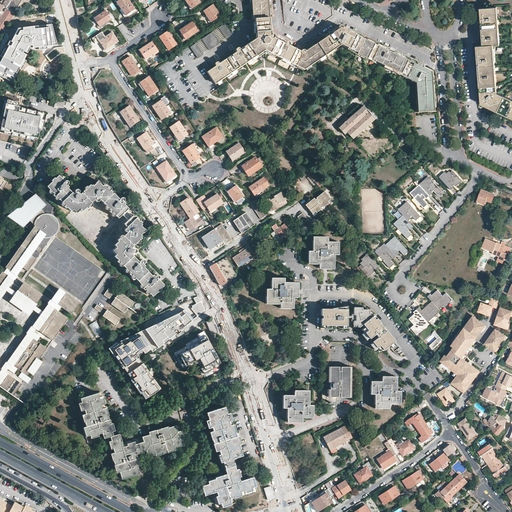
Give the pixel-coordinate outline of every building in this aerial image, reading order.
[(0,36),(10,21),(16,25),(21,18),(15,14),(19,7),(23,9),(27,3),(28,3),(29,0),(14,0),(13,3),(8,0),(6,0),(3,5),(0,3),(0,36)] [(135,9),(128,0),(118,0),(116,2),(126,15),(135,9)] [(185,0),(191,8),(201,1),(200,0),(185,0)] [(303,69),(315,61),(328,55),(342,45),(415,82),(417,111),(435,111),(432,70),(422,65),(385,46),(351,29),(342,25),(305,49),(302,48),(289,41),(276,35),(272,33),(271,22),(271,18),(269,0),(253,0),(255,21),(255,23),(256,38),(239,49),(219,63),(210,70),(206,72),(215,84),(248,61),(256,55),(264,50),(269,52),(274,55),(281,58),(286,60),(291,63),(296,65),(303,69)] [(282,0),(283,7),(284,9),(288,8),(290,6),(292,7),(293,12),(297,10),(298,15),(302,17),(304,16),(301,10),(305,9),(308,4),(311,8),(313,8),(325,15),(329,14),(328,3),(324,1),(322,1),(321,0),(282,0)] [(203,11),(205,15),(210,22),(220,16),(212,4),(203,11)] [(482,28),(498,27),(497,7),(481,8),(482,21),(482,28)] [(93,18),(101,13),(99,9),(91,14),(93,18)] [(105,10),(101,13),(93,18),(99,27),(111,19),(105,10)] [(198,30),(192,22),(179,31),(185,39),(198,30)] [(18,28),(0,60),(0,74),(11,80),(30,47),(56,44),(50,24),(18,28)] [(197,58),(232,37),(226,25),(190,46),(197,58)] [(483,44),(493,44),(499,43),(498,27),(482,28),(483,36),(483,44)] [(176,44),(167,31),(159,37),(168,50),(176,44)] [(118,41),(112,32),(99,41),(105,50),(118,41)] [(158,50),(152,41),(139,50),(145,59),(152,55),(153,56),(158,52),(157,51),(158,50)] [(478,66),(495,65),(493,44),(483,44),(477,45),(478,57),(478,66)] [(140,71),(130,56),(122,62),(132,76),(140,71)] [(480,88),(496,86),(495,65),(478,66),(479,75),(480,88)] [(158,90),(149,76),(139,83),(149,97),(158,90)] [(480,88),(481,104),(488,107),(497,112),(505,96),(496,92),(496,86),(480,88)] [(511,119),(511,100),(505,96),(497,112),(504,115),(511,119)] [(35,137),(39,137),(40,129),(41,127),(42,123),(42,121),(44,114),(21,109),(19,109),(20,106),(19,106),(20,101),(8,99),(7,102),(6,102),(3,115),(4,115),(4,118),(3,118),(2,122),(1,125),(1,126),(2,126),(1,129),(5,130),(35,137)] [(65,108),(67,100),(59,99),(57,106),(65,108)] [(164,104),(161,100),(152,106),(161,120),(170,113),(164,104)] [(139,120),(129,106),(120,112),(130,127),(139,120)] [(374,118),(362,106),(348,119),(345,116),(336,124),(339,127),(338,128),(344,134),(346,132),(352,138),(374,118)] [(188,135),(178,121),(169,127),(178,141),(188,135)] [(223,137),(216,127),(202,137),(208,147),(223,137)] [(5,130),(4,132),(12,134),(20,136),(28,137),(35,139),(35,137),(5,130)] [(152,142),(146,132),(137,138),(148,155),(155,150),(152,145),(155,144),(153,141),(152,142)] [(245,152),(239,142),(226,152),(232,161),(245,152)] [(200,157),(191,144),(182,151),(191,164),(200,157)] [(256,159),(255,157),(242,166),(248,176),(262,166),(260,164),(256,159)] [(176,175),(166,160),(161,164),(160,163),(159,164),(159,165),(155,167),(165,182),(176,175)] [(319,187),(324,183),(316,174),(316,175),(310,168),(306,172),(313,180),(319,187)] [(461,181),(452,171),(450,173),(448,171),(446,174),(445,172),(439,177),(450,190),(453,187),(452,186),(454,184),(456,186),(461,181)] [(122,215),(126,211),(128,209),(122,203),(124,201),(124,200),(123,198),(121,198),(119,200),(106,185),(104,186),(103,185),(103,186),(98,181),(93,186),(91,184),(80,195),(79,193),(79,192),(79,191),(77,189),(75,190),(75,191),(75,192),(75,193),(74,194),(68,188),(69,187),(67,185),(69,184),(69,183),(68,182),(67,181),(65,181),(65,182),(59,175),(55,179),(55,178),(51,181),(52,182),(47,187),(71,211),(73,210),(76,213),(80,210),(82,212),(94,200),(95,200),(96,202),(97,202),(98,202),(99,201),(100,200),(118,218),(122,215)] [(442,192),(428,176),(419,185),(429,196),(432,193),(431,192),(433,191),(437,196),(442,192)] [(254,195),(260,191),(269,185),(263,177),(249,187),(254,195)] [(244,196),(236,185),(227,191),(235,202),(244,196)] [(429,196),(419,185),(409,193),(423,208),(427,204),(423,200),(425,198),(426,199),(429,196)] [(494,194),(481,189),(479,197),(478,196),(476,200),(478,201),(484,204),(486,200),(491,202),(494,194)] [(288,202),(282,191),(273,196),(274,197),(270,200),(269,198),(265,200),(271,211),(288,202)] [(328,201),(331,199),(324,191),(316,198),(317,198),(315,199),(314,198),(305,205),(312,214),(315,211),(316,213),(321,209),(320,208),(323,206),(323,207),(329,203),(328,201)] [(223,203),(217,194),(203,203),(209,212),(223,203)] [(46,206),(36,195),(8,217),(23,228),(30,221),(34,225),(34,227),(34,229),(6,268),(9,271),(14,274),(40,237),(41,238),(42,238),(43,238),(44,238),(46,239),(50,238),(52,238),(54,236),(57,233),(58,231),(58,229),(59,227),(59,225),(58,221),(57,220),(54,217),(52,216),(50,215),(48,214),(45,214),(41,210),(46,206)] [(193,201),(190,196),(180,203),(190,217),(184,221),(189,229),(192,227),(195,228),(195,225),(198,223),(196,219),(193,216),(198,212),(191,202),(193,201)] [(257,199),(253,201),(249,203),(260,219),(267,214),(266,212),(257,199)] [(420,217),(407,201),(397,210),(402,215),(408,221),(411,218),(410,217),(411,216),(416,220),(420,217)] [(132,217),(126,211),(122,215),(127,221),(132,217)] [(254,224),(246,212),(233,220),(241,233),(254,224)] [(311,223),(303,213),(298,217),(306,227),(311,223)] [(408,221),(402,215),(393,224),(407,239),(411,235),(407,231),(409,229),(410,230),(413,227),(408,221)] [(133,216),(132,217),(127,221),(124,224),(127,227),(127,228),(126,228),(125,230),(125,231),(126,232),(127,232),(126,233),(114,245),(116,247),(113,251),(116,254),(114,256),(132,275),(131,276),(131,277),(131,278),(132,279),(134,279),(135,278),(153,297),(158,292),(159,292),(162,290),(161,288),(164,285),(159,279),(160,278),(160,277),(159,276),(158,275),(157,275),(155,277),(153,275),(152,276),(142,265),(144,263),(145,262),(144,260),(143,260),(142,260),(139,263),(131,254),(133,253),(135,253),(136,253),(137,252),(137,251),(136,250),(135,249),(134,249),(133,249),(132,248),(141,238),(140,237),(146,231),(141,226),(142,225),(133,216)] [(204,222),(200,216),(196,219),(198,223),(195,225),(195,228),(204,222)] [(291,223),(288,220),(278,228),(275,224),(271,227),(274,230),(279,237),(275,239),(279,245),(283,242),(282,241),(286,238),(289,235),(286,232),(293,227),(290,224),(291,223)] [(223,241),(225,244),(232,240),(221,224),(214,229),(223,241)] [(223,241),(214,229),(202,237),(211,249),(223,241)] [(279,237),(274,230),(270,233),(275,239),(279,237)] [(328,237),(313,236),(313,251),(308,251),(308,264),(319,264),(319,268),(334,269),(335,255),(339,255),(340,242),(328,242),(328,237)] [(38,246),(44,238),(43,238),(42,238),(41,238),(40,237),(14,274),(11,278),(0,292),(0,298),(6,290),(8,288),(22,268),(31,256),(35,250),(38,246)] [(394,237),(385,245),(395,256),(398,254),(397,252),(399,251),(404,256),(408,252),(394,237)] [(510,253),(511,248),(504,245),(505,243),(502,241),(501,244),(485,238),(481,248),(492,252),(492,253),(498,256),(496,260),(503,262),(507,252),(510,253)] [(395,256),(385,245),(384,243),(375,252),(389,268),(394,264),(389,260),(391,258),(392,259),(395,256)] [(249,245),(245,247),(246,249),(240,253),(232,258),(238,267),(246,262),(252,257),(251,256),(254,254),(249,245)] [(257,257),(254,254),(251,256),(252,257),(246,262),(247,263),(257,257)] [(378,267),(367,254),(361,260),(362,261),(360,263),(361,265),(359,267),(368,277),(374,272),(372,270),(374,268),(375,270),(378,267)] [(37,260),(31,256),(22,268),(28,272),(37,260)] [(236,276),(226,257),(209,267),(220,285),(221,285),(221,286),(231,280),(231,279),(236,276)] [(0,292),(11,278),(6,275),(3,272),(0,275),(0,292)] [(284,278),(271,277),(271,289),(266,289),(266,304),(280,304),(280,308),(293,308),(293,297),(298,297),(298,282),(284,282),(284,278)] [(43,296),(24,283),(16,294),(34,307),(43,296)] [(16,294),(8,288),(6,290),(14,296),(33,311),(42,317),(44,314),(34,307),(16,294)] [(114,293),(109,289),(104,296),(110,300),(114,293)] [(443,295),(438,289),(432,294),(430,293),(428,296),(432,300),(439,308),(444,303),(446,305),(453,299),(446,292),(443,295)] [(63,293),(61,291),(44,314),(42,317),(33,329),(36,330),(52,308),(55,304),(63,293)] [(71,316),(73,313),(79,305),(63,293),(55,304),(59,307),(71,316)] [(133,302),(120,293),(111,305),(124,314),(133,302)] [(33,311),(14,296),(9,303),(28,317),(33,311)] [(496,308),(499,300),(494,299),(491,306),(489,305),(482,302),(479,311),(490,315),(491,311),(493,307),(496,308)] [(439,308),(432,300),(422,309),(419,306),(417,309),(428,322),(441,310),(439,308)] [(200,302),(189,307),(197,317),(204,311),(200,302)] [(347,316),(347,306),(332,309),(321,309),(321,315),(323,315),(322,319),(321,318),(321,323),(321,328),(325,328),(326,325),(326,324),(342,324),(342,326),(342,329),(347,329),(347,319),(346,319),(346,316),(347,316)] [(511,310),(501,307),(500,309),(499,312),(498,315),(509,320),(511,316),(511,311),(511,310)] [(52,308),(36,330),(52,342),(68,320),(56,311),(52,308)] [(385,329),(381,325),(379,326),(378,324),(379,323),(376,319),(375,320),(372,317),(371,317),(369,315),(369,311),(367,310),(362,310),(362,308),(354,308),(354,313),(352,313),(351,315),(351,322),(353,322),(353,324),(357,324),(357,326),(357,327),(359,327),(362,325),(365,328),(367,331),(364,333),(362,335),(367,340),(369,338),(370,339),(373,337),(375,339),(372,342),(373,343),(370,345),(375,350),(377,348),(380,346),(382,349),(383,350),(389,345),(393,342),(394,341),(386,331),(384,332),(383,331),(385,329)] [(423,326),(428,322),(417,309),(414,311),(415,313),(409,318),(414,324),(411,327),(417,334),(424,328),(423,326)] [(120,320),(107,310),(103,317),(116,326),(120,320)] [(116,343),(108,349),(143,400),(159,389),(138,358),(150,350),(152,353),(168,340),(167,338),(172,334),(174,336),(192,321),(183,310),(116,343)] [(497,325),(506,328),(508,323),(509,320),(498,315),(496,319),(494,324),(497,325)] [(479,325),(482,322),(476,318),(474,321),(471,319),(461,333),(457,338),(451,346),(453,348),(447,356),(445,355),(442,359),(443,362),(450,367),(449,368),(455,372),(458,374),(457,377),(452,383),(461,389),(463,386),(467,388),(477,373),(474,371),(476,368),(472,365),(468,362),(464,359),(461,357),(463,354),(465,352),(467,349),(468,347),(471,344),(472,342),(476,337),(480,331),(482,327),(479,325)] [(103,331),(96,321),(89,326),(96,337),(103,331)] [(488,334),(498,341),(500,338),(503,334),(493,327),(491,329),(488,334)] [(210,371),(218,367),(218,366),(215,360),(218,358),(203,331),(197,334),(199,337),(200,340),(187,347),(176,352),(177,354),(181,360),(184,367),(189,365),(199,359),(203,367),(200,368),(202,371),(204,374),(210,371)] [(27,342),(30,338),(33,334),(31,332),(7,364),(2,372),(0,373),(0,378),(4,373),(7,370),(9,366),(27,342)] [(495,345),(498,341),(488,334),(485,338),(483,341),(492,348),(495,345)] [(438,343),(442,338),(439,336),(429,345),(432,349),(438,343)] [(187,347),(200,340),(199,337),(185,344),(187,347)] [(46,349),(36,342),(35,341),(30,338),(27,342),(9,366),(14,369),(26,377),(28,374),(38,361),(46,349)] [(199,359),(189,365),(190,367),(197,363),(200,368),(203,367),(199,359)] [(38,361),(28,374),(32,376),(41,363),(38,361)] [(348,374),(348,367),(329,366),(329,374),(329,382),(329,389),(328,389),(328,397),(348,397),(348,390),(348,382),(348,374)] [(511,375),(503,371),(496,385),(499,387),(505,390),(507,385),(509,386),(511,380),(511,375)] [(4,373),(0,378),(0,388),(12,397),(20,385),(4,373)] [(400,403),(401,391),(396,391),(396,377),(381,376),(381,382),(370,381),(370,393),(374,393),(374,408),(389,408),(389,403),(400,403)] [(177,397),(188,391),(183,381),(171,388),(177,397)] [(499,387),(496,385),(493,384),(492,386),(494,387),(493,389),(486,385),(481,395),(496,402),(498,398),(502,399),(505,395),(507,391),(505,390),(499,387)] [(455,401),(446,387),(437,394),(446,407),(455,401)] [(313,417),(313,405),(309,405),(309,390),(294,390),(294,395),(283,395),(283,408),(287,408),(287,422),(302,422),(302,418),(313,417)] [(185,442),(180,424),(168,428),(168,426),(149,432),(149,435),(122,443),(119,434),(116,435),(112,423),(111,423),(109,419),(109,420),(108,415),(101,392),(77,399),(84,423),(85,423),(86,426),(83,427),(88,444),(104,439),(107,450),(113,448),(114,453),(110,454),(113,461),(115,465),(114,465),(116,473),(120,472),(122,479),(139,474),(137,467),(140,466),(138,458),(143,456),(144,458),(155,455),(156,456),(175,451),(174,448),(182,446),(181,443),(185,442)] [(478,400),(474,396),(468,402),(470,404),(473,401),(475,403),(478,400)] [(426,402),(423,398),(417,403),(420,407),(420,408),(426,402)] [(224,407),(206,413),(209,419),(205,421),(208,428),(211,427),(213,431),(209,432),(211,440),(212,439),(214,444),(213,444),(215,451),(218,450),(220,454),(218,455),(220,462),(223,462),(227,474),(215,478),(215,479),(208,481),(209,484),(202,486),(205,496),(216,492),(218,496),(216,496),(218,504),(221,503),(222,508),(231,505),(229,499),(234,497),(234,498),(241,496),(240,492),(244,491),(245,493),(253,491),(252,488),(256,486),(253,477),(240,481),(239,477),(241,477),(238,469),(236,470),(232,459),(242,456),(238,444),(241,443),(238,436),(236,436),(235,432),(236,432),(233,424),(230,425),(228,422),(232,420),(229,413),(226,414),(224,407)] [(508,419),(494,412),(492,416),(491,414),(488,419),(484,418),(483,420),(490,428),(492,431),(497,436),(504,428),(508,419)] [(426,423),(419,414),(416,416),(415,414),(403,422),(406,427),(412,422),(417,429),(426,423)] [(472,422),(470,420),(468,421),(466,417),(458,423),(469,439),(476,433),(473,429),(475,428),(471,423),(472,422)] [(426,423),(417,429),(420,434),(421,435),(418,437),(418,438),(420,441),(420,440),(421,441),(421,442),(430,436),(429,435),(432,433),(426,423)] [(345,441),(352,437),(347,426),(347,425),(334,432),(333,431),(332,432),(329,434),(329,433),(328,434),(328,435),(323,437),(332,454),(333,454),(332,453),(336,451),(337,452),(337,451),(335,447),(335,446),(342,442),(343,443),(345,442),(345,441)] [(391,439),(388,441),(393,449),(396,454),(399,452),(402,456),(415,448),(409,439),(402,443),(401,441),(397,443),(397,442),(394,444),(391,439)] [(393,449),(388,441),(384,443),(388,449),(385,450),(387,453),(377,459),(383,468),(396,460),(393,456),(396,454),(393,449)] [(482,455),(488,464),(498,457),(492,448),(493,447),(492,446),(492,447),(489,443),(489,444),(478,451),(480,455),(480,456),(482,455)] [(454,451),(449,444),(442,449),(447,456),(454,451)] [(445,463),(448,460),(443,453),(428,464),(433,471),(440,466),(445,463)] [(498,457),(488,464),(494,473),(492,474),(493,474),(496,477),(507,470),(505,465),(504,466),(498,457)] [(373,468),(369,462),(362,466),(363,468),(354,475),(360,484),(372,475),(369,470),(373,468)] [(423,478),(420,474),(418,471),(403,480),(408,488),(423,478)] [(458,473),(449,482),(457,491),(467,482),(458,473)] [(328,482),(325,484),(328,489),(332,495),(335,493),(338,497),(350,489),(344,480),(339,484),(339,483),(337,484),(338,484),(335,486),(334,485),(331,486),(328,482)] [(457,491),(449,482),(447,484),(444,487),(440,491),(444,495),(443,496),(444,497),(444,498),(448,502),(452,497),(451,496),(457,491)] [(399,494),(394,486),(379,496),(384,504),(399,494)] [(270,487),(264,488),(267,500),(274,498),(270,487)] [(332,495),(328,489),(321,493),(322,495),(311,502),(317,511),(332,502),(329,497),(332,495)] [(322,495),(321,493),(310,500),(311,502),(322,495)] [(0,494),(0,511),(36,511),(37,511),(17,500),(14,505),(7,502),(8,499),(0,494)]
